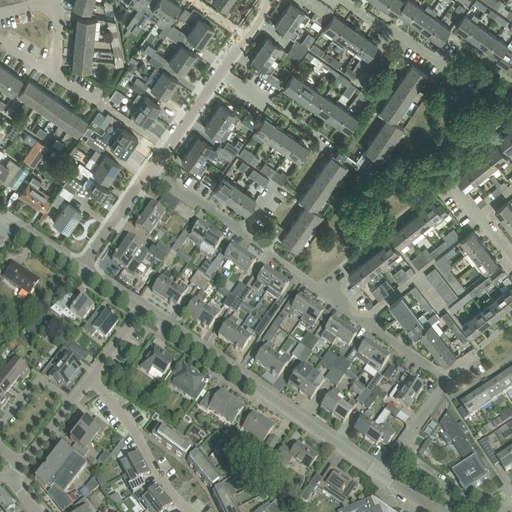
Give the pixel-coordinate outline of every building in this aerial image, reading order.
[(74,0),(73,8),(82,10),(90,13),(93,3),(83,0),(74,0)] [(136,24),(146,10),(141,6),(142,3),(144,4),(146,0),(132,0),(131,2),(129,4),(138,9),(126,27),(128,28),(122,37),(123,41),(127,36),(130,31),(135,23),(136,24)] [(156,22),(171,0),(158,0),(150,12),(146,10),(136,24),(141,27),(148,17),(149,19),(151,21),(154,22),(156,22)] [(168,33),(170,30),(172,27),(167,24),(169,21),(170,22),(174,14),(180,6),(171,0),(156,22),(157,24),(158,25),(159,26),(160,27),(163,27),(158,35),(164,39),(166,35),(168,33)] [(213,0),(213,1),(227,10),(230,5),(229,5),(232,0),(213,0)] [(312,10),(319,0),(318,0),(311,0),(307,6),(312,10)] [(319,0),(312,10),(315,12),(317,13),(323,4),(319,0)] [(375,0),(375,1),(386,9),(391,0),(375,0)] [(396,16),(399,13),(406,2),(403,0),(391,0),(386,9),(396,16)] [(409,20),(419,6),(409,0),(407,0),(406,2),(399,13),(409,20)] [(480,8),(483,4),(478,0),(475,0),(473,4),(480,8)] [(497,0),(497,1),(495,0),(492,0),(490,4),(494,7),(501,11),(504,7),(506,4),(500,0),(497,0)] [(309,16),(299,9),(290,3),(282,15),(296,24),(299,20),(304,23),(309,16)] [(323,4),(317,13),(322,16),(328,7),(323,4)] [(459,4),(456,9),(462,14),(465,9),(459,4)] [(424,10),(419,6),(409,20),(420,28),(430,14),(433,9),(428,5),(424,10)] [(327,19),(333,10),(328,7),(322,16),(327,19)] [(185,8),(179,16),(179,17),(185,21),(185,20),(191,12),(185,8)] [(437,12),(433,9),(430,14),(420,28),(430,35),(440,21),(434,17),(437,12)] [(495,18),(498,14),(491,9),(488,14),(495,18)] [(327,19),(322,16),(317,13),(315,12),(311,18),(322,26),(327,19)] [(324,29),(335,36),(344,22),(333,14),(328,23),(324,29)] [(465,15),(456,28),(467,35),(476,23),(479,18),(474,14),(471,19),(465,15)] [(508,21),(505,19),(498,14),(495,18),(502,23),(505,26),(508,21)] [(280,30),(283,32),(293,40),(298,33),(293,29),(296,24),(282,15),(274,26),(278,29),(278,30),(279,31),(280,30)] [(76,28),(94,30),(95,19),(77,18),(76,28)] [(193,27),(208,38),(214,29),(199,18),(193,27)] [(440,21),(430,35),(441,43),(449,31),(451,29),(440,21)] [(335,36),(332,40),(342,48),(345,44),(355,29),(344,22),(335,36)] [(486,30),(476,23),(467,35),(477,43),(486,30)] [(181,38),(184,33),(173,26),(172,27),(170,30),(181,38)] [(208,38),(193,27),(186,36),(202,46),(208,38)] [(75,38),(93,40),(94,30),(76,28),(75,38)] [(366,37),(355,29),(345,44),(356,51),(366,37)] [(177,43),(181,38),(170,30),(168,33),(166,35),(177,43)] [(486,30),(477,43),(488,50),(497,37),(486,30)] [(377,44),(366,37),(356,51),(362,55),(359,58),(355,65),(360,68),(367,58),(377,44)] [(506,48),(508,45),(497,37),(488,50),(499,58),(506,48)] [(92,50),(93,40),(75,38),(74,48),(92,50)] [(285,51),(275,43),(267,38),(259,49),(272,58),(275,54),(281,58),(285,51)] [(291,46),(303,54),(307,48),(296,40),(291,46)] [(310,49),(315,53),(319,47),(313,43),(310,49)] [(508,45),(506,48),(499,58),(497,60),(508,68),(511,62),(511,44),(510,43),(508,45)] [(196,55),(188,49),(181,44),(175,53),(190,64),(196,55)] [(298,61),(303,54),(291,46),(287,53),(298,61)] [(91,61),(92,50),(74,48),(73,59),(91,61)] [(270,74),(270,73),(274,67),(269,63),(272,58),(259,49),(251,61),(254,63),(254,64),(256,65),(270,74)] [(310,61),(314,56),(308,51),(304,57),(310,61)] [(152,56),(163,64),(166,60),(155,52),(152,56)] [(168,62),(176,67),(184,72),(190,64),(175,53),(168,62)] [(329,54),(325,59),(331,64),(335,58),(329,54)] [(398,67),(404,58),(397,54),(391,62),(398,67)] [(160,68),(163,64),(152,56),(148,61),(155,66),(150,74),(156,79),(172,89),(178,81),(170,75),(163,70),(160,68)] [(132,57),(128,63),(129,64),(131,62),(136,65),(139,61),(132,57)] [(341,62),(335,58),(331,64),(337,68),(341,62)] [(90,71),(91,61),(73,59),(72,69),(90,71)] [(129,64),(128,66),(134,70),(137,66),(136,65),(131,62),(129,64)] [(325,72),(329,66),(323,62),(319,68),(325,72)] [(424,76),(426,74),(411,63),(404,73),(407,75),(406,76),(419,85),(421,82),(422,83),(425,77),(424,76)] [(329,66),(325,72),(332,76),(336,71),(329,66)] [(347,66),(343,72),(347,75),(353,78),(353,79),(357,73),(352,70),(351,69),(347,66)] [(0,86),(3,89),(14,74),(5,68),(0,76),(0,86)] [(14,74),(3,89),(12,95),(17,88),(22,80),(14,74)] [(268,81),(279,88),(283,82),(283,81),(280,79),(272,74),(268,81)] [(294,95),(303,81),(292,74),(288,80),(283,88),(294,95)] [(400,84),(398,87),(411,96),(413,93),(414,94),(418,88),(417,88),(419,85),(406,76),(403,81),(400,79),(398,83),(400,84)] [(345,77),(341,83),(347,87),(350,83),(351,81),(345,77)] [(134,82),(145,90),(148,86),(137,78),(134,82)] [(28,79),(22,87),(18,94),(26,100),(36,85),(28,79)] [(166,98),(172,89),(156,79),(150,88),(158,93),(166,98)] [(303,81),(294,95),(304,103),(314,89),(303,81)] [(142,95),(145,90),(134,82),(130,87),(142,95)] [(348,97),(352,92),(356,87),(350,83),(347,87),(342,93),(348,97)] [(45,91),(36,85),(26,100),(34,106),(45,91)] [(409,99),(411,96),(398,87),(396,90),(394,88),(390,94),(393,96),(391,98),(403,107),(405,104),(407,105),(410,99),(409,99)] [(118,104),(124,95),(116,89),(110,98),(118,104)] [(325,96),(314,89),(304,103),(315,110),(325,96)] [(34,106),(43,112),(53,97),(45,91),(34,106)] [(368,103),(371,98),(365,93),(362,99),(368,103)] [(160,107),(152,101),(145,96),(139,105),(154,116),(160,107)] [(326,117),(336,103),(325,96),(315,110),(326,117)] [(43,112),(51,118),(62,103),(53,97),(43,112)] [(403,107),(391,98),(389,101),(386,99),(383,105),(385,106),(381,113),(386,117),(387,116),(394,121),(398,115),(399,116),(403,111),(402,110),(403,107)] [(148,124),(154,116),(139,105),(133,101),(129,108),(134,111),(132,114),(148,124)] [(51,118),(60,124),(70,109),(62,103),(51,118)] [(326,117),(337,125),(346,111),(336,103),(326,117)] [(212,116),(226,125),(231,129),(234,124),(235,124),(240,118),(220,104),(212,116)] [(9,115),(13,108),(9,106),(5,112),(9,115)] [(70,109),(60,124),(68,129),(79,114),(70,109)] [(99,125),(100,125),(105,116),(98,111),(92,120),(99,125)] [(346,111),(337,125),(347,132),(357,118),(347,111),(346,111)] [(77,135),(82,129),(87,120),(79,114),(68,129),(77,135)] [(253,129),(257,123),(246,115),(241,122),(253,129)] [(222,130),(226,125),(212,116),(208,122),(208,121),(206,123),(207,123),(204,127),(212,133),(223,141),(228,134),(222,130)] [(378,130),(394,141),(396,138),(394,138),(398,132),(399,133),(403,127),(394,121),(387,116),(386,117),(383,121),(386,123),(382,129),(379,127),(378,130)] [(266,139),(275,125),(264,118),(259,124),(258,126),(255,131),(266,139)] [(276,146),(286,133),(275,125),(266,139),(276,146)] [(13,126),(10,130),(15,134),(19,129),(13,126)] [(35,133),(39,136),(43,129),(39,127),(35,133)] [(122,128),(121,130),(117,127),(116,127),(111,134),(112,135),(112,134),(132,148),(138,139),(122,128)] [(392,144),(394,141),(378,130),(376,133),(378,134),(374,140),(372,138),(370,141),(386,152),(388,149),(387,149),(391,143),(392,144)] [(511,154),(511,153),(511,134),(509,131),(499,139),(508,151),(508,152),(509,151),(511,154)] [(276,146),(287,153),(297,140),(286,133),(276,146)] [(112,135),(111,134),(105,141),(108,143),(110,145),(110,146),(117,151),(125,157),(127,155),(129,156),(133,150),(131,149),(132,148),(121,140),(120,140),(116,137),(112,135)] [(93,140),(105,148),(108,143),(105,141),(96,135),(93,140)] [(33,136),(28,142),(33,145),(37,139),(33,136)] [(230,162),(234,156),(223,148),(223,147),(219,145),(216,150),(215,149),(206,143),(198,137),(189,149),(203,159),(206,154),(212,157),(215,152),(230,162)] [(52,145),(56,147),(60,141),(56,138),(52,145)] [(48,146),(37,139),(33,145),(34,146),(24,160),(33,167),(48,146)] [(101,153),(105,148),(93,140),(90,145),(90,146),(95,149),(89,157),(114,174),(120,165),(104,154),(104,155),(101,153)] [(287,153),(298,161),(307,148),(297,140),(287,153)] [(223,148),(234,156),(239,149),(227,141),(223,147),(223,148)] [(365,154),(366,152),(379,160),(383,154),(384,155),(386,152),(370,141),(368,144),(370,145),(367,151),(364,149),(362,152),(365,154)] [(488,153),(497,166),(508,157),(498,145),(488,153)] [(238,155),(244,158),(249,162),(254,155),(253,155),(243,148),(238,155)] [(334,154),(332,152),(330,155),(333,157),(329,162),(326,161),(322,166),(325,168),(323,170),(335,179),(337,176),(338,177),(342,172),(341,171),(346,165),(336,159),(340,154),(342,151),(338,148),(334,154)] [(200,163),(203,159),(189,149),(186,155),(185,154),(184,156),(181,161),(201,174),(205,167),(200,163)] [(487,174),(497,166),(488,153),(478,161),(487,174)] [(259,159),(254,155),(249,162),(254,166),(259,159)] [(85,164),(93,170),(92,172),(108,183),(114,174),(89,157),(85,164)] [(7,184),(12,177),(19,167),(9,160),(5,165),(0,161),(0,179),(7,184)] [(243,172),(248,165),(242,161),(237,168),(243,172)] [(467,169),(477,182),(487,174),(478,161),(467,169)] [(87,176),(91,171),(79,163),(76,169),(86,175),(87,176)] [(265,173),(271,177),(276,170),(265,163),(260,170),(265,173)] [(7,184),(7,185),(14,190),(29,169),(21,164),(19,167),(12,177),(7,184)] [(258,172),(253,168),(248,175),(254,179),(256,176),(258,172)] [(467,190),(477,182),(467,169),(457,178),(467,190)] [(288,175),(282,171),(281,174),(276,170),(271,177),(282,184),(288,176),(288,175)] [(315,181),(328,190),(330,187),(331,188),(335,183),(333,182),(335,179),(323,170),(321,173),(318,172),(315,177),(317,179),(315,181)] [(264,176),(258,172),(256,176),(254,179),(253,179),(259,183),(264,186),(264,187),(269,180),(264,176)] [(200,181),(212,188),(216,182),(205,174),(200,181)] [(493,174),(490,176),(498,187),(501,191),(508,186),(504,182),(501,184),(493,174)] [(87,189),(95,194),(103,200),(109,191),(87,176),(86,175),(88,177),(83,185),(69,175),(65,180),(66,181),(77,188),(82,192),(85,186),(87,188),(87,189)] [(32,176),(24,187),(19,195),(38,209),(40,206),(45,210),(51,202),(45,198),(48,195),(37,187),(41,182),(32,176)] [(213,190),(224,198),(234,185),(223,177),(214,190),(213,190)] [(69,200),(73,193),(77,188),(66,181),(65,180),(62,186),(57,192),(69,200)] [(307,192),(320,201),(322,198),(323,199),(327,194),(326,193),(328,190),(315,181),(313,184),(311,183),(307,188),(309,190),(307,192)] [(224,198),(235,205),(244,192),(234,185),(224,198)] [(495,197),(501,191),(498,187),(491,192),(495,197)] [(171,196),(166,192),(159,203),(163,206),(171,196)] [(244,192),(235,205),(246,213),(255,200),(244,192)] [(316,210),(319,205),(318,204),(320,201),(307,192),(305,195),(303,194),(299,199),(308,205),(316,210)] [(175,199),(171,196),(163,206),(168,209),(175,199)] [(477,203),(481,208),(487,202),(484,198),(477,203)] [(173,213),(180,203),(175,199),(168,209),(173,213)] [(82,212),(73,207),(67,202),(59,213),(55,220),(69,230),(82,212)] [(428,217),(432,222),(435,227),(446,218),(444,216),(449,213),(441,203),(437,207),(433,202),(422,210),(428,217)] [(511,214),(511,207),(507,202),(495,211),(496,212),(504,222),(511,214)] [(178,216),(185,206),(180,203),(173,213),(178,216)] [(170,218),(159,210),(151,204),(143,216),(156,226),(160,221),(165,225),(170,218)] [(308,205),(304,211),(302,209),(298,215),(300,216),(298,219),(311,228),(313,225),(314,226),(318,221),(317,220),(321,214),(316,210),(308,205)] [(183,219),(190,209),(185,206),(178,216),(183,219)] [(190,209),(183,219),(188,223),(195,213),(190,209)] [(421,231),(432,222),(428,217),(422,210),(412,219),(421,231)] [(153,231),(156,226),(143,216),(139,222),(138,221),(137,223),(138,223),(135,228),(143,233),(155,241),(159,235),(153,231)] [(293,227),(291,230),(303,239),(305,236),(306,237),(310,232),(309,231),(311,228),(298,219),(296,222),(294,220),(290,226),(293,227)] [(411,239),(421,231),(412,219),(402,227),(411,239)] [(187,239),(199,248),(203,243),(211,231),(200,223),(194,231),(191,235),(189,236),(187,239)] [(277,236),(283,228),(276,223),(270,232),(277,236)] [(415,243),(411,239),(402,227),(391,235),(392,237),(400,247),(406,242),(410,247),(415,243)] [(441,234),(446,240),(449,245),(460,236),(454,228),(448,233),(446,230),(441,234)] [(298,247),(299,248),(303,242),(301,242),(303,239),(291,230),(289,233),(286,231),(281,239),(296,250),(298,247)] [(203,243),(199,248),(211,256),(214,251),(217,247),(223,239),(211,231),(203,243)] [(461,250),(465,255),(481,242),(473,231),(461,241),(466,247),(461,250)] [(170,252),(176,256),(187,239),(189,236),(184,232),(178,240),(171,250),(170,252)] [(128,237),(120,250),(134,259),(141,264),(148,254),(150,255),(162,263),(166,257),(155,249),(152,247),(149,251),(148,250),(136,243),(128,237)] [(383,246),(380,249),(389,261),(391,264),(393,263),(394,262),(395,259),(394,257),(400,253),(396,247),(396,246),(395,244),(394,245),(391,241),(390,240),(387,239),(383,243),(383,246)] [(447,246),(449,245),(446,240),(443,242),(435,248),(439,253),(447,247),(447,246)] [(170,252),(171,250),(160,242),(155,249),(166,257),(170,252)] [(478,262),(489,252),(481,242),(465,255),(464,255),(472,266),(477,262),(478,262)] [(224,258),(235,266),(244,254),(232,246),(227,254),(224,258)] [(430,253),(427,250),(426,248),(421,252),(429,261),(434,257),(439,253),(435,248),(430,253)] [(370,257),(379,269),(389,261),(380,249),(370,257)] [(130,263),(134,259),(120,250),(116,255),(116,254),(114,256),(115,256),(112,261),(131,274),(136,267),(130,263)] [(168,268),(176,257),(176,256),(170,252),(166,257),(162,263),(162,264),(168,268)] [(412,262),(418,269),(429,261),(421,252),(411,260),(412,262)] [(498,263),(489,252),(478,262),(486,272),(498,263)] [(451,260),(446,253),(443,255),(435,261),(442,269),(444,272),(452,265),(449,261),(451,260)] [(247,274),(250,270),(256,262),(244,254),(235,266),(247,274)] [(370,257),(359,266),(369,277),(372,282),(377,279),(373,274),(379,269),(370,257)] [(199,272),(204,276),(205,276),(213,265),(206,260),(199,272)] [(29,295),(33,289),(39,281),(13,263),(7,272),(3,277),(29,295)] [(213,265),(205,276),(210,280),(218,268),(213,265)] [(452,282),(456,279),(449,270),(453,267),(452,265),(444,272),(452,282)] [(359,266),(349,274),(358,286),(366,280),(369,277),(359,266)] [(410,266),(405,271),(402,267),(397,271),(405,280),(415,272),(410,266)] [(499,280),(497,277),(505,272),(501,267),(490,275),(494,280),(496,282),(499,280)] [(268,289),(277,277),(265,268),(252,287),(258,291),(262,285),(268,289)] [(435,268),(425,275),(429,280),(439,272),(435,268)] [(155,273),(149,269),(141,280),(147,285),(155,273)] [(204,276),(199,272),(197,271),(190,283),(196,287),(204,276)] [(400,284),(405,280),(397,271),(393,275),(400,284)] [(439,272),(429,280),(432,283),(433,285),(443,277),(442,276),(439,272)] [(164,300),(173,286),(168,283),(171,278),(164,273),(159,281),(152,292),(164,300)] [(484,288),(494,280),(490,275),(480,283),(484,288)] [(511,302),(511,280),(508,275),(503,279),(508,286),(510,287),(507,290),(504,292),(511,302)] [(204,276),(196,287),(203,292),(211,280),(210,280),(205,276),(204,276)] [(268,289),(266,292),(277,301),(289,285),(277,277),(268,289)] [(443,277),(433,285),(437,290),(446,282),(443,277)] [(461,292),(465,289),(456,279),(452,282),(461,292)] [(446,282),(437,290),(440,294),(450,287),(446,282)] [(232,295),(237,298),(238,299),(246,287),(240,283),(232,295)] [(479,292),(484,288),(480,283),(470,292),(473,296),(475,298),(480,294),(479,292)] [(173,286),(164,300),(169,304),(171,306),(171,305),(175,308),(181,299),(188,289),(182,284),(178,290),(173,286)] [(381,284),(377,287),(384,297),(389,293),(381,284)] [(423,297),(424,296),(415,286),(410,290),(419,300),(423,297)] [(246,287),(238,299),(243,303),(251,291),(246,287)] [(372,291),(379,301),(384,297),(377,287),(376,288),(372,291)] [(450,287),(440,294),(444,299),(454,291),(450,287)] [(226,291),(222,296),(227,299),(230,294),(226,291)] [(454,291),(444,299),(448,304),(458,296),(454,291)] [(185,314),(197,322),(206,309),(201,305),(204,300),(207,296),(200,292),(185,314)] [(463,305),(473,296),(470,292),(459,300),(463,305)] [(503,312),(511,305),(511,302),(504,292),(493,300),(503,312)] [(69,294),(61,301),(55,306),(63,312),(65,309),(70,312),(69,313),(81,322),(93,306),(81,297),(77,302),(73,299),(74,298),(69,294)] [(237,298),(232,295),(230,294),(227,299),(222,306),(229,310),(237,298)] [(290,299),(282,312),(290,318),(295,311),(303,317),(311,304),(300,296),(295,303),(291,300),(290,299)] [(411,307),(402,296),(390,306),(398,316),(411,307)] [(483,308),(492,320),(503,312),(493,300),(490,296),(485,299),(489,304),(483,308)] [(237,298),(229,310),(236,315),(244,303),(243,303),(238,299),(237,298)] [(431,307),(426,300),(422,304),(427,310),(431,307)] [(452,313),(463,305),(459,300),(449,308),(452,313)] [(369,309),(373,305),(370,301),(365,304),(369,309)] [(311,304),(303,317),(304,317),(301,321),(309,327),(312,327),(314,324),(315,325),(317,320),(323,312),(311,304)] [(273,306),(265,318),(270,321),(271,322),(279,310),(273,306)] [(206,309),(197,322),(202,326),(202,327),(203,328),(204,327),(208,330),(214,322),(221,311),(214,307),(211,312),(206,309)] [(419,317),(411,307),(398,316),(407,327),(419,317)] [(492,320),(483,308),(473,317),(482,329),(492,320)] [(92,316),(82,330),(92,337),(96,331),(105,338),(118,322),(112,318),(105,312),(98,321),(92,316)] [(435,321),(439,317),(436,312),(427,319),(423,313),(419,317),(407,327),(415,337),(420,334),(419,333),(427,327),(431,323),(435,321)] [(450,326),(455,323),(446,312),(441,316),(450,326)] [(279,330),(278,329),(286,317),(280,314),(272,326),(279,330)] [(234,328),(237,322),(230,317),(218,337),(230,345),(239,331),(234,328)] [(270,322),(263,317),(253,333),(254,333),(259,337),(270,322)] [(465,329),(471,337),(482,329),(473,317),(462,325),(465,329)] [(332,345),(336,339),(344,327),(333,319),(324,331),(320,337),(332,345)] [(34,322),(26,332),(32,337),(40,327),(34,322)] [(440,334),(431,323),(427,327),(419,333),(420,334),(428,344),(440,334)] [(455,323),(450,326),(458,337),(463,333),(455,323)] [(279,330),(272,326),(263,339),(268,343),(269,344),(279,330)] [(347,347),(356,335),(344,327),(336,339),(347,347)] [(247,344),(254,333),(253,333),(248,329),(244,335),(239,331),(230,345),(235,348),(235,349),(237,350),(241,352),(247,344)] [(451,341),(443,331),(440,334),(428,344),(436,354),(448,345),(447,344),(451,341)] [(299,344),(299,343),(299,344),(305,348),(313,336),(307,332),(299,344)] [(463,343),(468,339),(463,333),(458,337),(463,343)] [(312,353),(311,352),(319,341),(313,336),(305,348),(305,349),(312,353)] [(64,338),(61,343),(67,348),(71,343),(64,338)] [(344,376),(356,359),(367,366),(369,362),(377,349),(366,341),(360,350),(358,352),(353,349),(346,360),(338,372),(344,376)] [(12,342),(8,347),(14,352),(18,346),(12,342)] [(72,343),(68,349),(77,356),(81,349),(72,343)] [(274,347),(269,344),(268,343),(260,353),(255,362),(266,370),(275,356),(270,353),(274,347)] [(305,349),(305,348),(299,344),(291,355),(298,360),(305,349)] [(163,375),(168,368),(174,360),(164,353),(162,354),(159,352),(161,350),(155,345),(140,367),(148,373),(149,373),(152,367),(163,375)] [(456,355),(450,347),(448,345),(436,354),(444,364),(456,355)] [(53,360),(59,365),(75,377),(80,371),(79,370),(81,367),(77,364),(80,359),(73,353),(64,346),(57,355),(53,360)] [(312,353),(305,349),(298,360),(304,365),(312,353)] [(315,355),(321,358),(324,352),(319,349),(315,355)] [(378,374),(380,370),(389,357),(377,349),(369,362),(367,366),(378,374)] [(278,378),(283,370),(291,359),(284,355),(281,360),(275,356),(266,370),(272,374),(271,374),(273,376),(274,375),(278,378)] [(8,368),(24,381),(30,372),(22,366),(21,365),(24,361),(18,356),(8,368)] [(332,368),(338,372),(346,360),(340,356),(332,368)] [(70,384),(75,377),(59,365),(53,360),(48,366),(48,367),(42,374),(58,387),(62,383),(66,386),(69,383),(70,384)] [(195,402),(200,395),(206,386),(201,383),(204,379),(184,365),(178,374),(174,380),(188,390),(185,395),(195,402)] [(396,370),(391,366),(383,377),(388,381),(396,370)] [(299,392),(312,374),(306,371),(301,367),(288,384),(299,392)] [(16,382),(18,384),(19,384),(21,384),(21,383),(24,381),(8,368),(0,378),(11,388),(16,382)] [(324,379),(330,383),(338,372),(332,368),(324,379)] [(336,387),(344,376),(338,372),(330,383),(336,387)] [(364,390),(371,395),(371,393),(375,388),(382,377),(376,373),(367,387),(365,390),(365,389),(364,390)] [(311,400),(316,392),(323,382),(316,378),(312,374),(299,392),(311,400)] [(402,391),(414,399),(422,388),(404,375),(400,381),(406,385),(402,390),(402,391)] [(502,396),(511,389),(511,387),(505,376),(494,383),(502,396)] [(0,395),(7,401),(9,398),(10,398),(10,396),(9,396),(9,395),(7,393),(11,388),(0,378),(0,395)] [(483,390),(491,403),(497,400),(501,406),(506,402),(502,396),(494,383),(483,390)] [(402,391),(402,390),(396,386),(389,398),(407,410),(414,399),(402,391)] [(127,387),(123,392),(130,397),(134,391),(127,387)] [(383,401),(387,395),(375,388),(371,393),(377,397),(382,401),(383,401)] [(209,408),(232,424),(243,407),(231,399),(232,398),(220,390),(215,398),(208,393),(202,401),(199,406),(207,411),(209,408)] [(344,398),(339,394),(333,390),(326,399),(321,407),(332,415),(340,404),(344,398)] [(363,405),(371,395),(364,390),(356,401),(363,405)] [(472,397),(481,410),(491,403),(483,390),(472,397)] [(371,395),(363,405),(369,410),(377,397),(371,393),(371,395)] [(469,418),(478,412),(481,410),(472,397),(461,404),(463,408),(458,411),(464,421),(469,417),(469,418)] [(343,423),(349,415),(356,405),(350,401),(345,408),(340,404),(332,415),(343,423)] [(396,418),(400,413),(388,405),(385,410),(390,414),(396,418)] [(373,427),(365,438),(376,446),(379,442),(385,447),(395,433),(387,427),(383,424),(390,414),(385,410),(373,427)] [(504,422),(511,417),(511,410),(501,418),(504,422)] [(449,412),(440,425),(446,434),(441,437),(447,446),(452,443),(466,465),(452,474),(466,494),(467,493),(471,490),(477,486),(480,485),(480,484),(488,479),(484,473),(487,471),(464,435),(468,432),(462,423),(458,426),(449,412)] [(354,430),(365,438),(373,427),(367,423),(372,417),(366,413),(359,423),(354,430)] [(262,442),(268,434),(273,426),(265,420),(264,422),(252,414),(247,422),(243,428),(262,442)] [(75,428),(91,440),(97,433),(101,436),(108,427),(96,418),(91,424),(85,419),(80,425),(79,424),(79,423),(75,428)] [(490,425),(493,429),(504,422),(501,418),(490,425)] [(482,437),(490,431),(493,429),(490,425),(479,432),(482,437)] [(162,444),(170,434),(159,426),(151,436),(162,444)] [(501,436),(509,431),(506,426),(498,431),(501,436)] [(71,450),(83,459),(89,451),(86,448),(91,440),(75,428),(72,432),(73,432),(74,433),(69,440),(75,444),(71,450)] [(172,452),(182,439),(172,432),(171,435),(170,434),(162,444),(172,452)] [(270,452),(278,440),(271,436),(263,447),(270,452)] [(490,444),(487,438),(479,444),(483,449),(490,444)] [(192,447),(182,439),(172,452),(183,460),(192,447)] [(418,454),(420,455),(423,457),(433,441),(429,439),(418,454)] [(125,447),(120,443),(111,455),(116,460),(125,447)] [(308,469),(311,464),(317,456),(309,451),(308,452),(297,444),(292,453),(283,447),(277,455),(276,458),(288,466),(292,459),(308,469)] [(61,511),(62,511),(73,503),(64,493),(86,465),(61,446),(59,449),(58,447),(54,452),(55,453),(51,458),(50,457),(46,462),(48,463),(46,466),(43,470),(42,470),(40,473),(39,472),(35,476),(36,478),(34,480),(45,489),(47,486),(51,489),(47,494),(61,511)] [(511,467),(511,458),(508,452),(498,459),(491,448),(485,452),(493,464),(498,461),(505,472),(506,472),(511,467)] [(103,465),(110,456),(104,452),(98,461),(103,465)] [(198,452),(187,461),(194,471),(206,461),(198,452)] [(143,465),(138,455),(120,464),(125,475),(143,465)] [(214,471),(206,461),(194,471),(202,480),(214,471)] [(256,464),(252,468),(257,472),(261,467),(256,464)] [(132,495),(145,487),(141,480),(149,476),(143,465),(125,475),(130,485),(128,486),(132,495)] [(265,467),(260,475),(264,477),(266,479),(271,471),(265,467)] [(222,480),(214,471),(202,480),(210,490),(222,480)] [(331,493),(344,502),(356,484),(338,472),(336,471),(335,472),(332,477),(326,473),(316,486),(330,495),(331,493)] [(91,493),(99,487),(92,479),(86,487),(91,493)] [(305,502),(315,488),(309,484),(299,498),(305,502)] [(225,486),(211,493),(217,504),(230,498),(225,486)] [(141,501),(148,510),(164,497),(157,488),(150,493),(145,487),(132,495),(139,503),(141,501)] [(0,490),(0,504),(1,503),(8,498),(4,492),(2,493),(0,490)] [(116,495),(110,499),(116,506),(121,503),(116,495)] [(172,506),(164,497),(148,510),(149,511),(165,511),(172,506)] [(393,511),(372,497),(337,511),(336,511),(393,511)] [(0,511),(9,511),(14,508),(11,504),(13,503),(8,498),(1,503),(0,504),(0,511)] [(228,511),(236,508),(230,498),(217,504),(220,511),(228,511)] [(88,511),(87,510),(90,507),(84,499),(72,509),(74,511),(88,511)]
